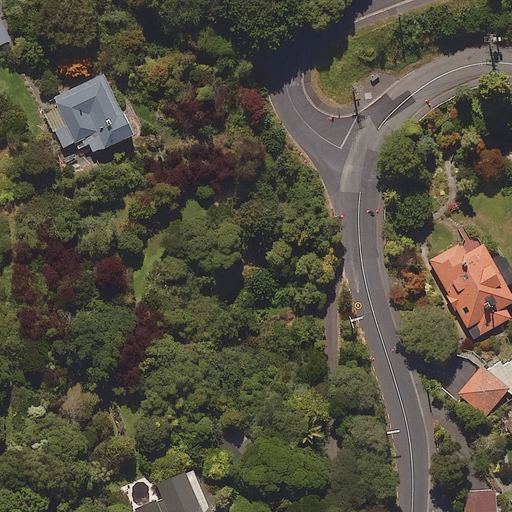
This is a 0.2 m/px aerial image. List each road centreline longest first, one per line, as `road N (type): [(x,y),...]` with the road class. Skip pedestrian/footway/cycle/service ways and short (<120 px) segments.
road 1 (residential): [(411,511),(408,430),(360,246),(365,158)]
road 2 (residential): [(365,158),(307,125),(283,71),(297,36),(353,0)]
road 3 (residential): [(511,63),(473,64),(425,84),(390,113),(365,158)]
